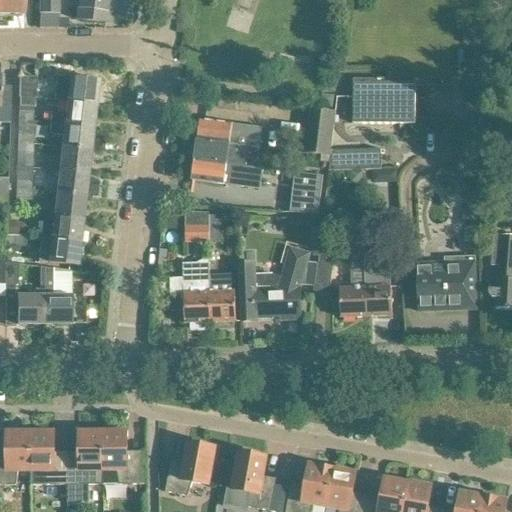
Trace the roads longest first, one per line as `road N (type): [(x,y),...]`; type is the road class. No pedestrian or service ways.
road 1 (residential): [(511,476),(149,408),(137,400),(125,364)]
road 2 (unclassified): [(511,365),(125,364)]
road 3 (residential): [(125,364),(160,45)]
road 4 (residential): [(0,44),(160,45)]
road 5 (unclassified): [(125,364),(0,366)]
